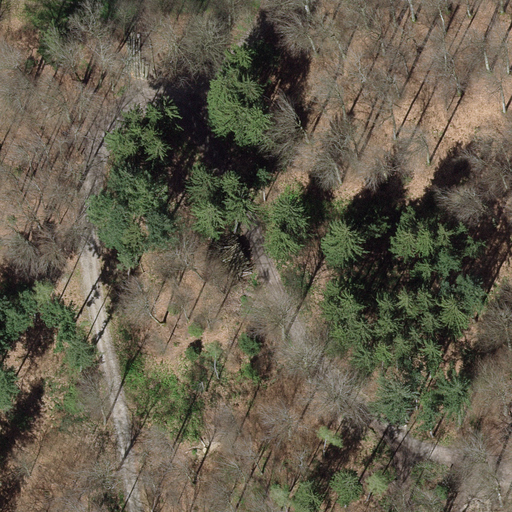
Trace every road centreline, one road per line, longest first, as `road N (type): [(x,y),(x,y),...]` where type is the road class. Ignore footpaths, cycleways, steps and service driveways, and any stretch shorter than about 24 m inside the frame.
road 1 (track): [(141,511),(84,257),(94,156),(119,106),(191,94),(281,20),(284,0)]
road 2 (track): [(191,94),(304,344),(398,436),(486,457),(511,474)]
